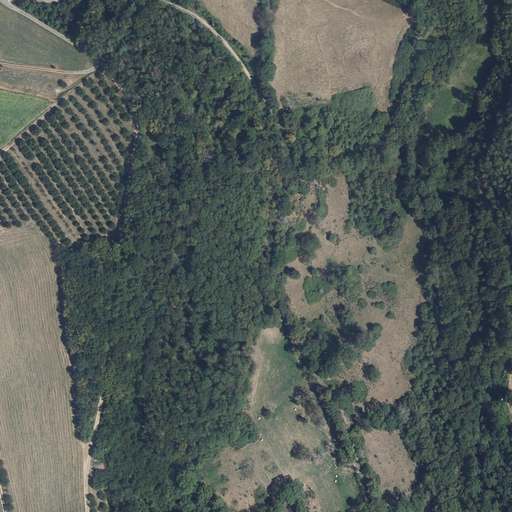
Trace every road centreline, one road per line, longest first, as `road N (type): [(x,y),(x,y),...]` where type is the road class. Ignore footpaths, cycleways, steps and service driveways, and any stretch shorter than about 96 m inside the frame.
road 1 (unclassified): [(368,511),(333,398),(284,332),(273,289),(272,223),(291,157),(289,122),(191,12),(156,0)]
road 2 (track): [(87,511),(85,476),(136,139),(132,106),(99,62)]
road 3 (tertiary): [(511,80),(479,166),(511,272)]
road 4 (track): [(0,153),(94,69)]
